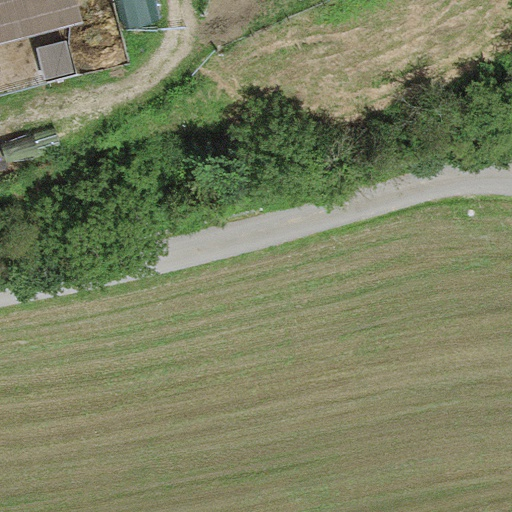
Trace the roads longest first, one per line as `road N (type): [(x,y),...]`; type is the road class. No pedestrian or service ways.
road 1 (track): [(0,298),(313,224)]
road 2 (track): [(511,184),(437,185),(313,224)]
